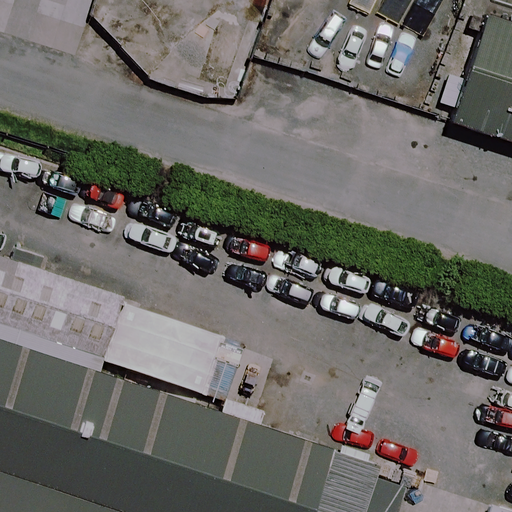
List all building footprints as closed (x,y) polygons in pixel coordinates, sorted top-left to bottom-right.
[(511,28),(474,16),(440,122),(511,145),(511,28)] [(118,297),(0,258),(0,340),(94,371),(118,297)] [(0,511),(309,511),(331,448),(94,371),(0,340),(0,511)] [(511,416),(485,492),(511,501),(511,416)] [(511,511),(484,503),(480,511),(511,511)]
